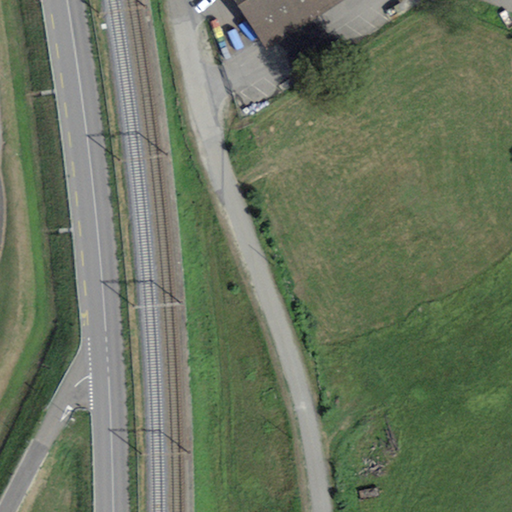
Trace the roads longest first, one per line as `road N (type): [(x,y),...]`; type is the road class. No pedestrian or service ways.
road 1 (unclassified): [(319,511),(304,408),(215,155),(178,0)]
road 2 (primary): [(107,373),(63,0)]
road 3 (unclassified): [(4,511),(74,392),(107,373)]
road 4 (primary): [(113,511),(107,373)]
